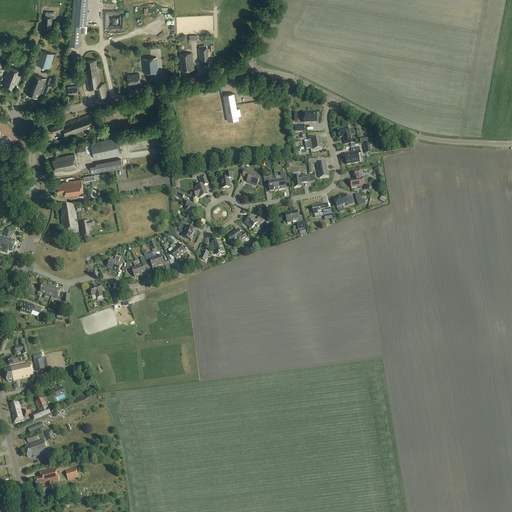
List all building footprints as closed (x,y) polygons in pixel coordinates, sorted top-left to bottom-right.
[(71,25),(70,46),(80,47),(82,26),(83,14),(72,13),(71,25)] [(198,48),(200,62),(208,62),(206,47),(198,48)] [(53,65),(51,65),(54,55),(41,51),(36,66),(50,69),(52,69),(53,65)] [(23,52),(20,61),(25,64),(27,60),(26,60),(27,57),(28,57),(29,54),(23,52)] [(192,53),(184,54),(179,55),(180,65),(179,66),(180,72),(193,70),(192,53)] [(157,58),(143,59),(143,66),(144,73),(144,74),(158,72),(157,58)] [(97,89),(99,99),(107,98),(104,84),(100,85),(98,72),(97,72),(96,61),(86,62),(87,68),(85,68),(86,72),(85,72),(88,91),(97,89)] [(22,71),(9,66),(3,81),(4,82),(3,86),(12,89),(14,84),(17,83),(22,71)] [(51,78),(50,82),(49,85),(44,83),(46,79),(32,74),(25,94),(37,99),(39,94),(40,95),(40,94),(41,94),(41,93),(48,95),(51,86),(53,87),(55,79),(51,78)] [(134,76),(128,77),(129,85),(133,85),(132,84),(135,84),(135,85),(140,84),(139,74),(134,75),(134,76)] [(77,94),(76,87),(67,88),(69,96),(77,94)] [(223,96),(225,105),(228,122),(239,120),(238,116),(241,116),(240,109),(237,109),(234,94),(223,96)] [(317,122),(316,112),(303,113),(304,123),(317,122)] [(50,128),(52,134),(62,130),(65,138),(86,129),(85,128),(90,127),(89,125),(93,124),(90,115),(63,125),(62,123),(50,128)] [(343,137),(345,145),(352,143),(348,128),(338,130),(339,138),(343,137)] [(116,138),(76,147),(78,155),(78,156),(79,156),(87,154),(87,153),(93,152),(94,159),(119,153),(116,138)] [(309,142),(305,143),(305,146),(322,143),(321,138),(308,140),(309,142)] [(346,159),(346,165),(359,162),(358,156),(360,155),(359,148),(351,149),(352,153),(345,154),(346,159)] [(56,159),(53,160),(55,171),(61,170),(64,171),(77,169),(76,164),(75,156),(74,154),(56,158),(56,159)] [(91,174),(122,169),(121,159),(96,164),(96,165),(90,166),(91,174)] [(328,177),(325,162),(317,164),(319,178),(328,177)] [(253,173),(245,170),(242,177),(248,179),(246,182),(257,186),(260,177),(252,174),(253,173)] [(361,178),(360,170),(352,172),(353,178),(354,178),(354,179),(350,180),(351,188),(358,187),(361,189),(363,186),(365,186),(363,178),(361,178)] [(281,180),(276,181),(277,191),(278,190),(279,191),(280,191),(281,190),(285,189),(284,183),(287,182),(286,172),(280,173),(281,180)] [(232,179),(231,173),(225,174),(226,179),(221,179),(222,189),(230,188),(229,179),(232,179)] [(196,198),(199,197),(200,198),(208,195),(205,188),(205,186),(208,185),(205,176),(199,178),(202,185),(195,188),(196,190),(193,191),(196,198)] [(300,177),(300,176),(292,177),(294,188),(302,187),(301,183),(307,183),(306,176),(300,177)] [(277,191),(276,181),(272,181),(271,177),(263,178),(265,186),(269,185),(270,192),(274,191),(275,192),(276,191),(277,191)] [(82,180),(74,181),(76,196),(84,195),(82,180)] [(76,196),(74,181),(63,183),(63,184),(57,185),(58,194),(65,193),(66,198),(76,196)] [(347,198),(345,194),(341,196),(341,197),(334,200),(337,208),(346,204),(347,206),(353,203),(351,197),(347,198)] [(189,215),(191,211),(195,213),(198,207),(185,200),(184,203),(187,204),(185,208),(186,208),(184,212),(189,215)] [(319,205),(312,207),(313,215),(314,214),(315,218),(324,216),(323,216),(324,216),(331,214),(330,208),(325,209),(324,204),(319,205)] [(73,209),(72,205),(61,207),(62,214),(61,214),(62,219),(62,221),(63,233),(65,234),(77,232),(78,231),(76,215),(75,215),(75,213),(74,213),(74,209),(73,209)] [(299,219),(297,211),(289,213),(289,214),(285,215),(287,224),(293,222),(292,221),(296,220),(297,224),(299,230),(305,228),(303,222),(300,223),(299,219)] [(257,228),(260,225),(265,221),(260,216),(255,220),(251,216),(244,223),(247,226),(248,226),(251,229),(255,225),(257,228)] [(90,228),(90,227),(95,227),(94,222),(89,222),(89,219),(80,221),(83,240),(90,238),(89,231),(90,230),(90,228)] [(182,228),(181,230),(193,236),(196,230),(187,227),(186,230),(182,228)] [(7,230),(4,236),(0,234),(0,251),(7,254),(9,250),(13,251),(16,242),(9,240),(12,232),(7,230)] [(191,241),(193,236),(181,230),(180,232),(184,234),(182,237),(191,241)] [(240,235),(236,230),(227,237),(229,240),(229,241),(230,241),(232,244),(238,240),(241,243),(247,238),(243,232),(240,235)] [(224,252),(220,241),(212,243),(217,255),(219,254),(220,254),(224,252)] [(174,244),(172,245),(181,256),(186,252),(180,245),(177,247),(174,244)] [(181,256),(172,245),(170,247),(173,250),(170,253),(176,260),(181,256)] [(205,261),(209,254),(203,251),(200,259),(205,261)] [(156,252),(153,253),(158,266),(164,264),(161,255),(157,257),(156,252)] [(158,266),(153,253),(151,253),(153,258),(149,260),(153,268),(158,266)] [(107,268),(112,271),(119,257),(117,256),(114,261),(111,260),(107,268)] [(119,257),(112,271),(118,273),(122,264),(119,263),(121,258),(119,257)] [(138,261),(136,262),(140,276),(146,274),(144,267),(143,264),(142,265),(139,266),(138,261)] [(140,276),(136,262),(133,263),(135,267),(131,269),(135,278),(140,276)] [(45,295),(51,298),(55,288),(51,287),(50,286),(48,285),(48,287),(47,289),(48,289),(46,295),(45,295)] [(103,297),(102,293),(100,286),(89,289),(92,296),(95,295),(97,300),(103,297)] [(55,288),(51,298),(57,300),(61,290),(58,289),(55,288)] [(118,290),(112,292),(115,303),(121,301),(118,290)] [(42,309),(23,302),(20,312),(31,316),(33,311),(40,314),(42,309)] [(62,320),(64,313),(57,310),(55,314),(53,317),(62,320)] [(33,357),(36,371),(48,369),(45,358),(41,359),(41,355),(33,357)] [(24,357),(8,361),(10,368),(25,364),(24,357)] [(10,371),(5,372),(7,382),(14,380),(14,383),(34,378),(31,365),(10,370),(10,371)] [(43,398),(35,402),(38,410),(38,411),(38,412),(30,415),(31,417),(32,419),(33,422),(51,414),(47,406),(46,406),(45,403),(43,398)] [(22,420),(23,420),(18,403),(11,405),(11,407),(10,408),(11,414),(13,413),(14,416),(12,417),(14,424),(22,422),(22,420)] [(42,423),(28,429),(30,433),(44,427),(42,423)] [(52,430),(44,432),(48,441),(54,439),(52,430)] [(33,458),(48,453),(44,440),(31,445),(30,443),(38,441),(37,435),(26,439),(28,446),(25,447),(26,449),(24,449),(28,459),(32,457),(33,458)] [(76,468),(65,471),(68,480),(79,478),(76,468)] [(58,482),(55,469),(39,473),(41,478),(35,479),(36,487),(41,486),(41,487),(58,482)] [(51,485),(42,487),(44,493),(53,491),(51,485)]
